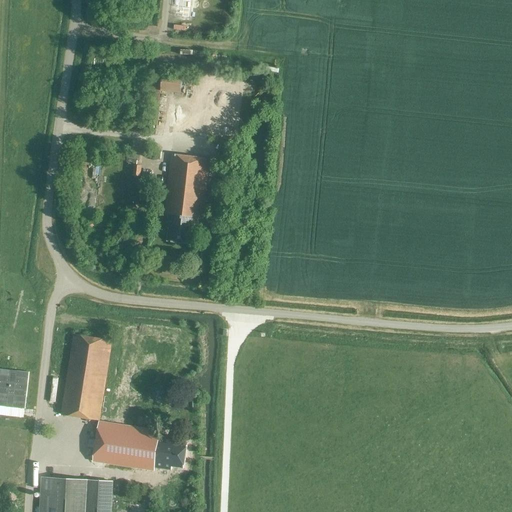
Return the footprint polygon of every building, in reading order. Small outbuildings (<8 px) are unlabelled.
[(179,0),(178,11),(190,13),(191,0),(179,0)] [(265,66),(280,66),(280,58),(265,58),(265,66)] [(188,92),(190,75),(170,73),(167,89),(188,92)] [(177,118),(176,129),(214,132),(215,116),(207,115),(208,104),(194,103),(192,119),(177,118)] [(172,155),(165,214),(169,215),(168,228),(170,228),(168,241),(193,244),(195,231),(197,231),(198,218),(203,219),(210,159),(172,155)] [(141,176),(142,166),(135,165),(134,175),(141,176)] [(121,213),(116,218),(123,224),(128,219),(121,213)] [(74,333),(61,413),(100,420),(113,340),(74,333)] [(0,368),(0,405),(25,409),(29,372),(0,368)] [(100,420),(93,460),(154,471),(155,467),(172,470),(173,466),(185,468),(189,443),(177,441),(178,437),(160,434),(161,430),(100,420)] [(109,511),(112,481),(43,477),(40,511),(109,511)]
